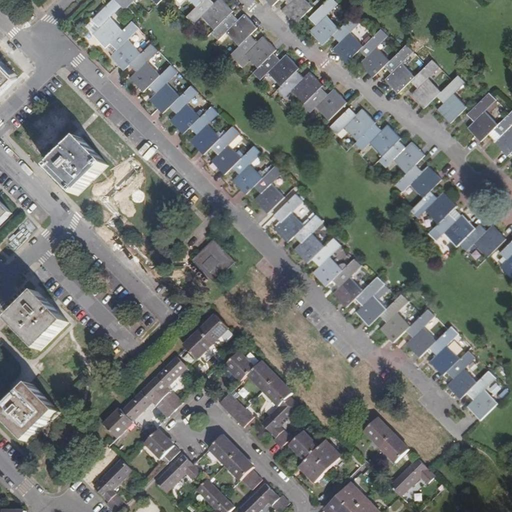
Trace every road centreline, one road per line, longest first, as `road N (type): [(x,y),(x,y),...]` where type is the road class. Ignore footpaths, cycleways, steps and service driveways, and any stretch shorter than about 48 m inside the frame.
road 1 (residential): [(0,300),(9,276),(64,220),(0,154)]
road 2 (residential): [(0,118),(55,59),(37,42),(68,0)]
